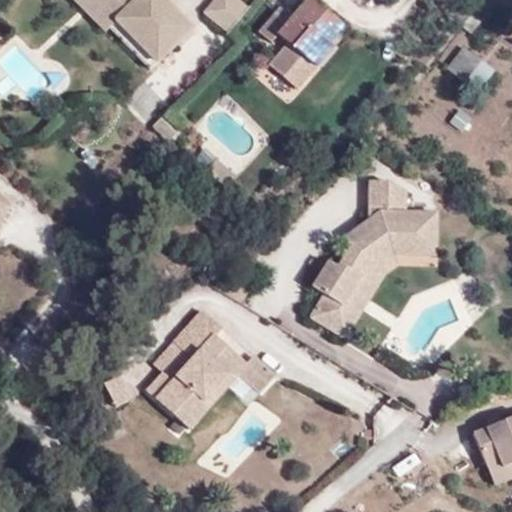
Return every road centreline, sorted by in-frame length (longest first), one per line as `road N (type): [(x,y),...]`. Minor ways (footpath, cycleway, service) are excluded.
road 1 (unknown): [(219,304),(393,405),(400,428),(393,441)]
road 2 (residential): [(98,511),(57,446),(24,411),(0,405)]
